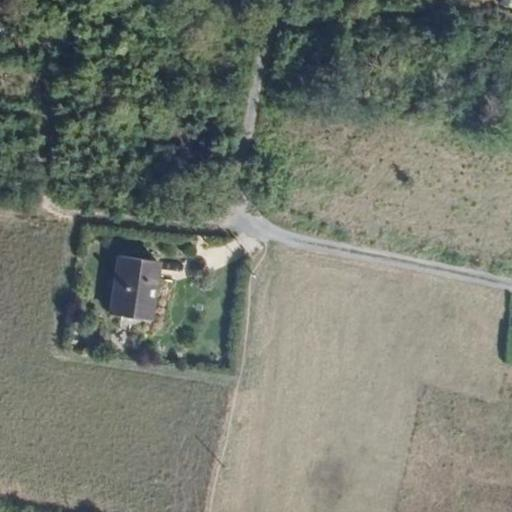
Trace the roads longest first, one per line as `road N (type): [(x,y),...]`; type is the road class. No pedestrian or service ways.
road 1 (track): [(262,225),(209,511)]
road 2 (unknown): [(57,214),(262,225)]
